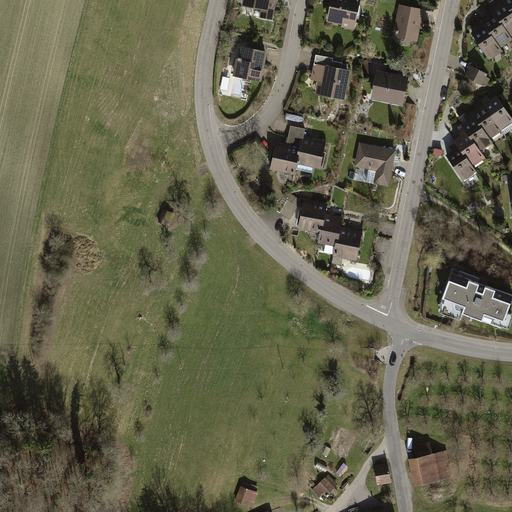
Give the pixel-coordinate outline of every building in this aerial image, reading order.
[(277,0),(242,0),(242,6),(261,10),(259,18),(273,21),(277,0)] [(330,0),(326,22),(342,25),(341,27),(355,30),(360,0),(330,0)] [(511,13),(503,0),(495,0),(494,1),(497,5),(492,9),(511,37),(511,35),(511,13)] [(511,0),(503,0),(511,13),(511,0)] [(424,8),(399,4),(393,37),(418,41),(424,8)] [(492,9),(491,8),(484,13),(487,17),(481,21),(500,49),(511,40),(511,38),(511,37),(492,9)] [(481,21),(480,20),(474,24),(477,28),(470,32),(489,60),(502,52),(500,49),(481,21)] [(268,51),(241,46),(241,48),(239,47),(236,58),(234,57),(231,73),(233,73),(232,76),(261,82),(268,51)] [(339,69),(341,69),(342,63),(333,61),(333,59),(315,55),(314,64),(339,69)] [(339,69),(314,64),(311,80),(318,81),(315,94),(344,100),(350,71),(341,69),(339,69)] [(471,64),(465,76),(483,85),(484,82),(487,84),(490,78),(486,76),(487,73),(471,64)] [(408,77),(376,70),(370,99),(402,106),(408,77)] [(230,78),(223,76),(220,90),(227,91),(230,78)] [(511,123),(511,117),(495,94),(489,99),(486,95),(480,99),(502,131),(511,123)] [(502,131),(480,99),(473,104),(476,107),(470,111),(490,139),(502,131)] [(490,139),(470,111),(463,116),(466,120),(461,123),(463,127),(480,151),(492,143),(490,139)] [(287,144),(275,141),(269,170),(294,175),(296,164),(320,170),(326,141),(316,138),(303,136),(305,129),(290,126),(287,144)] [(480,151),(463,127),(457,131),(459,135),(453,140),(472,167),(485,158),(480,151)] [(396,150),(361,142),(355,167),(375,172),(373,184),(388,187),(396,150)] [(472,167),(454,142),(448,146),(451,150),(447,153),(445,155),(464,182),(476,173),(472,167)] [(302,208),(304,199),(296,198),(293,203),(288,200),(280,212),(290,219),(297,206),(302,208)] [(313,201),(304,199),(302,208),(298,229),(319,234),(317,243),(335,246),(333,256),(356,260),(362,231),(354,230),(341,227),(343,217),(334,215),(325,213),(327,204),(313,201)] [(511,294),(484,285),(453,273),(441,304),(443,304),(440,311),(461,319),(463,313),(510,330),(511,324),(511,314),(509,313),(511,303),(511,294)] [(415,444),(418,457),(410,459),(416,487),(453,478),(447,450),(434,453),(432,441),(415,444)] [(388,462),(374,465),(378,483),(392,481),(388,462)] [(329,474),(312,490),(319,497),(327,490),(330,492),(338,484),(329,474)] [(241,486),(236,501),(253,507),(259,492),(257,491),(259,487),(245,482),(243,486),(241,486)]
